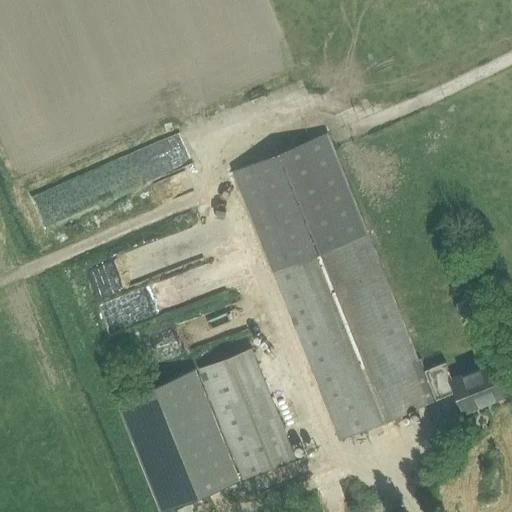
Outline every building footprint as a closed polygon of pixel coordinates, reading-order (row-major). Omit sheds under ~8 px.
[(234,171),(272,270),(366,233),(329,134),(234,171)] [(155,180),(161,196),(189,186),(183,170),(155,180)] [(170,196),(172,205),(191,201),(189,192),(170,196)] [(143,237),(147,245),(87,272),(100,300),(197,257),(181,220),(143,237)] [(366,233),(272,270),(338,438),(436,400),(435,397),(424,369),(426,369),(421,358),(417,359),(366,233)] [(160,361),(204,341),(193,318),(149,338),(160,361)] [(199,367),(243,478),(296,457),(252,346),(199,367)] [(426,369),(424,369),(435,397),(455,390),(464,411),(508,394),(494,358),(452,375),(446,361),(426,369)] [(115,393),(161,510),(239,479),(193,362),(115,393)]
